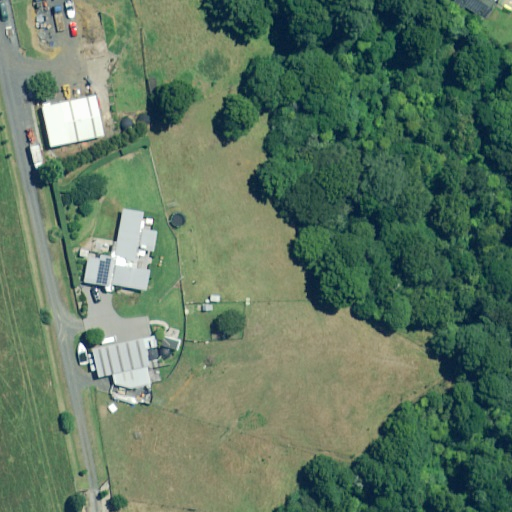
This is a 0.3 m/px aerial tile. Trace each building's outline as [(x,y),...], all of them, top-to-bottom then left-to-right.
[(450,0),(483,21),(496,0),(450,0)] [(101,136),(93,96),(39,108),(48,147),(101,136)] [(113,258),(109,286),(143,291),(147,267),(132,264),(134,248),(151,250),(154,232),(137,230),(140,213),(120,210),(113,258)] [(109,286),(113,258),(85,254),(81,282),(109,286)] [(177,334),(161,331),(159,346),(174,349),(177,334)] [(148,384),(139,340),(90,350),(96,377),(111,374),(113,385),(129,388),(148,384)]
